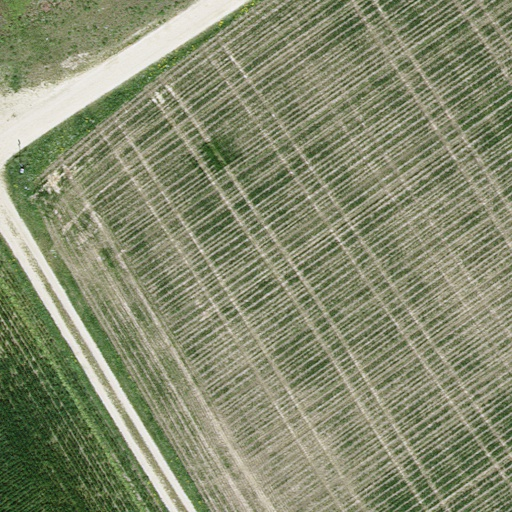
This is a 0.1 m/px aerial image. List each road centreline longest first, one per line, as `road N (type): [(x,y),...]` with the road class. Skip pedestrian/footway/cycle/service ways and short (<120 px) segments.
road 1 (track): [(186,511),(0,208)]
road 2 (track): [(0,160),(229,0)]
